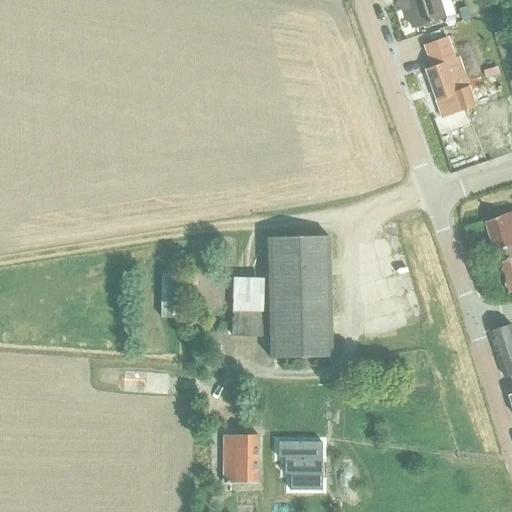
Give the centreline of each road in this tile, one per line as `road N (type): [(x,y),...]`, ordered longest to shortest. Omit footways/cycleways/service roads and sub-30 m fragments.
road 1 (track): [(0,263),(255,223)]
road 2 (residential): [(428,194),(363,0)]
road 3 (residential): [(473,320),(428,194)]
road 4 (residential): [(511,446),(473,320)]
